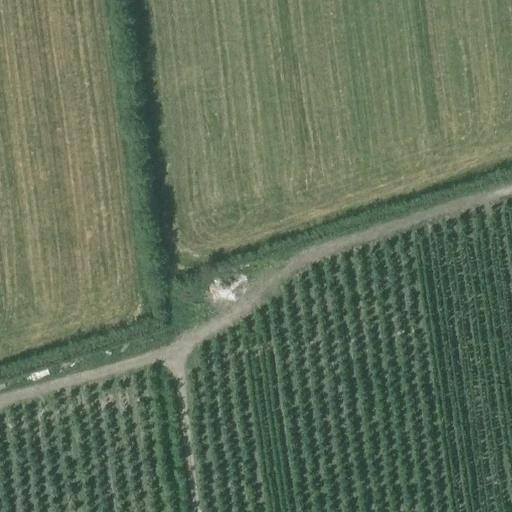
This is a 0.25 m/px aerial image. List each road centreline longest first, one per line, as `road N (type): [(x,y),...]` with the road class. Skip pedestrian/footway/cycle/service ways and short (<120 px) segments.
road 1 (track): [(0,401),(170,349),(235,316),(288,266),(511,191)]
road 2 (track): [(193,511),(170,349)]
